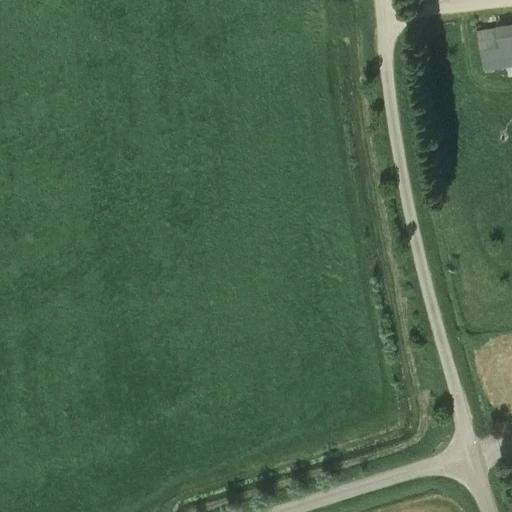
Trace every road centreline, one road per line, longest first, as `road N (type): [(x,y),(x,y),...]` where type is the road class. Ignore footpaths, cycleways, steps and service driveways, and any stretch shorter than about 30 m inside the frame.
road 1 (unclassified): [(471,451),(414,241),(391,124),(380,0)]
road 2 (unclassified): [(279,511),(471,451)]
